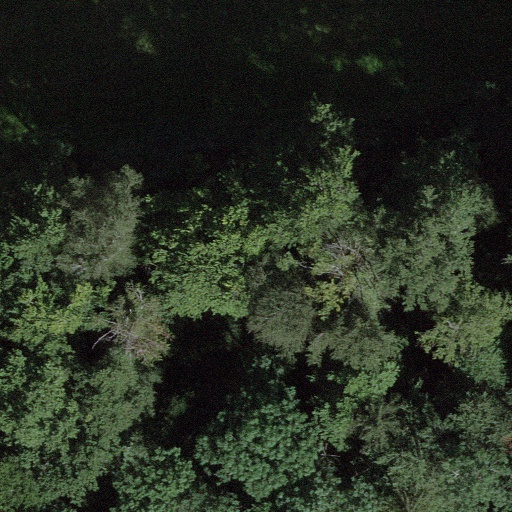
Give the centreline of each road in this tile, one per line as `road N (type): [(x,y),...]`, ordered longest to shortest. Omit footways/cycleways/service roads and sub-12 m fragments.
road 1 (track): [(0,441),(225,511)]
road 2 (track): [(392,511),(511,459)]
